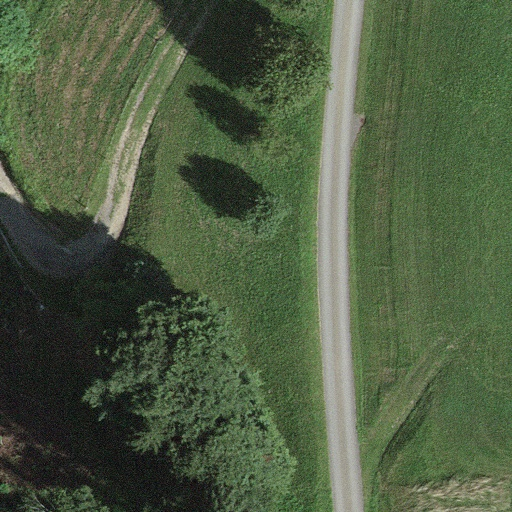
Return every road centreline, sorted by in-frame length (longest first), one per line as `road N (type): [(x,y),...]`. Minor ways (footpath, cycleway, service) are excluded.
road 1 (residential): [(350,511),(335,196),(349,0)]
road 2 (track): [(0,181),(21,223),(59,260),(96,242),(141,108),(210,0)]
